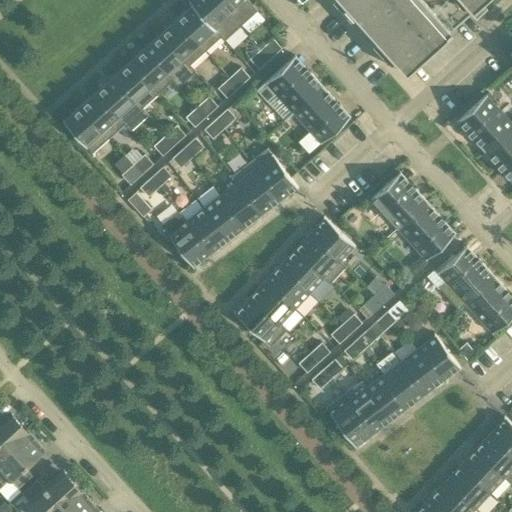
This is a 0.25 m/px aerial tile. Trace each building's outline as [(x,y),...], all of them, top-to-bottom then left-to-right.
[(241,25),(218,0),(191,0),(191,1),(190,0),(189,0),(189,1),(192,5),(193,4),(222,36),(221,37),(224,40),(241,25)] [(218,0),(241,25),(257,10),(248,0),(218,0)] [(340,0),(407,74),(473,14),(477,11),(488,0),(340,0)] [(193,4),(192,5),(177,19),(206,51),(221,37),(222,36),(193,4)] [(177,19),(161,33),(190,65),(190,64),(206,51),(177,19)] [(190,65),(161,33),(145,48),(173,79),(173,80),(179,87),(196,71),(190,64),(190,65)] [(272,40),(262,49),(271,58),(280,49),(272,40)] [(173,79),(145,48),(129,62),(157,94),(173,80),(173,79)] [(271,58),(262,49),(253,57),(261,67),(271,58)] [(284,120),(323,85),(295,55),(257,89),(284,120)] [(157,94),(129,62),(113,77),(141,108),(142,108),(157,94)] [(240,69),(230,77),(239,87),(248,78),(240,69)] [(141,108),(113,77),(97,91),(125,123),(124,124),(130,130),(148,114),(142,108),(141,108)] [(239,87),(230,77),(221,86),(229,95),(239,87)] [(351,116),(323,85),(294,112),(321,143),(351,116)] [(125,123),(97,91),(81,106),(109,137),(124,124),(125,123)] [(511,126),(511,122),(486,94),(457,120),(484,151),(511,126)] [(208,98),(198,106),(207,116),(216,107),(208,98)] [(109,137),(81,106),(65,120),(64,119),(63,120),(86,146),(87,146),(93,152),(109,137)] [(207,116),(198,106),(189,115),(197,124),(207,116)] [(216,118),(225,128),(234,119),(225,109),(216,118)] [(225,128),(216,118),(206,127),(215,136),(225,128)] [(511,126),(484,151),(511,182),(511,181),(511,126)] [(175,127),(166,135),(174,145),(184,136),(175,127)] [(174,145),(166,135),(156,144),(165,153),(174,145)] [(193,138),(184,147),(192,157),(202,148),(193,138)] [(192,157),(184,147),(174,155),(183,165),(192,157)] [(250,161),(280,200),(296,187),(297,188),(298,187),(268,147),(250,161)] [(143,156),(134,164),(142,174),(152,165),(143,156)] [(280,200),(250,161),(232,175),(237,182),(238,181),(262,213),(280,200)] [(142,174),(134,164),(124,173),(133,182),(142,174)] [(152,176),(160,185),(170,177),(161,167),(152,176)] [(399,228),(428,202),(400,171),(371,198),(399,228)] [(160,185),(152,176),(142,185),(151,194),(160,185)] [(238,181),(237,182),(221,194),(245,226),(262,213),(238,181)] [(245,226),(221,194),(204,207),(228,239),(245,226)] [(455,232),(428,202),(399,228),(426,259),(455,232)] [(204,207),(186,220),(211,252),(228,239),(204,207)] [(339,261),(340,260),(354,245),(355,246),(356,245),(324,216),(323,217),(324,218),(310,233),(339,261)] [(176,245),(173,247),(182,258),(185,256),(194,267),(195,266),(194,265),(211,252),(186,220),(169,233),(169,232),(168,233),(176,245)] [(339,261),(310,233),(295,249),(324,276),(323,277),(330,283),(346,266),(340,260),(339,261)] [(465,302),(494,276),(467,245),(437,271),(446,282),(440,287),(459,308),(465,303),(465,302)] [(295,249),(280,265),(309,292),(323,277),(324,276),(295,249)] [(280,265),(265,280),(294,308),(309,292),(280,265)] [(511,315),(511,295),(494,276),(465,302),(465,303),(493,333),(511,315)] [(265,280),(251,296),(280,324),(280,323),(294,308),(265,280)] [(375,294),(383,304),(393,295),(384,286),(375,294)] [(383,304),(375,294),(365,303),(374,312),(383,304)] [(280,324),(251,296),(236,312),(235,311),(234,312),(265,341),(266,341),(271,346),(287,329),(280,323),(280,324)] [(388,310),(396,320),(406,311),(397,302),(388,310)] [(306,374),(310,378),(381,314),(377,310),(341,342),(332,331),(324,339),(333,350),(306,374)] [(396,320),(388,310),(378,319),(387,328),(396,320)] [(342,323),(351,333),(361,324),(352,315),(342,323)] [(351,333),(342,323),(333,332),(341,341),(351,333)] [(365,331),(355,339),(364,349),(374,340),(365,331)] [(418,348),(442,380),(459,367),(460,368),(461,367),(435,333),(434,334),(435,335),(418,348)] [(364,349),(355,339),(346,348),(355,357),(364,349)] [(310,352),(319,362),(328,353),(320,344),(310,352)] [(468,344),(460,351),(468,360),(476,353),(468,344)] [(442,380),(418,348),(400,361),(425,393),(442,380)] [(319,362),(310,352),(301,361),(309,370),(319,362)] [(333,360),(323,368),(332,378),(341,369),(333,360)] [(400,361),(383,374),(408,406),(425,393),(400,361)] [(332,378),(323,368),(314,377),(322,386),(332,378)] [(383,374),(367,387),(366,387),(391,419),(408,406),(383,374)] [(361,380),(344,393),(373,432),(391,419),(366,387),(367,387),(361,380)] [(373,432),(344,393),(326,407),(330,413),(356,447),(357,446),(356,445),(373,432)] [(0,455),(26,432),(10,414),(0,422),(0,455)] [(505,418),(490,433),(511,453),(511,422),(504,416),(504,417),(505,418)] [(26,432),(0,455),(0,481),(3,484),(10,478),(18,488),(32,475),(25,466),(27,464),(26,463),(41,449),(26,432)] [(475,449),(504,476),(511,483),(511,453),(490,433),(475,449)] [(475,449),(460,465),(490,492),(504,476),(475,449)] [(460,465),(446,481),(475,508),(490,492),(460,465)] [(39,511),(53,511),(78,489),(63,472),(47,487),(45,486),(44,487),(36,479),(22,492),(31,502),(30,502),(39,511)] [(470,511),(475,508),(446,481),(431,496),(447,511),(470,511)] [(78,489),(53,511),(89,511),(94,508),(79,491),(80,491),(78,489)] [(447,511),(431,496),(416,511),(415,511),(414,511),(447,511)] [(4,502),(0,505),(0,511),(7,511),(11,509),(4,502)]
